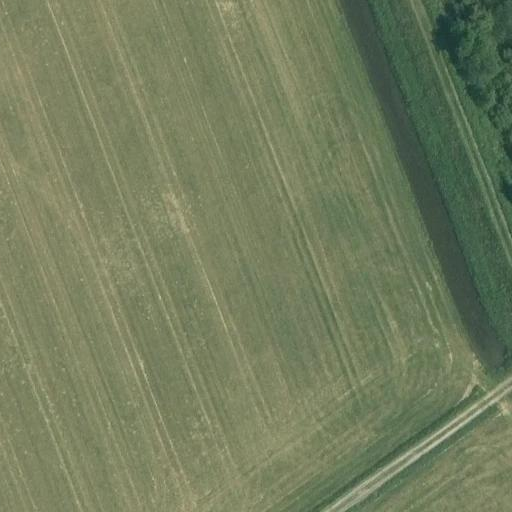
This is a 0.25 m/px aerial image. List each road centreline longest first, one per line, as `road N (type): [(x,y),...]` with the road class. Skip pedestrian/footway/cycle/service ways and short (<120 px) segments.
road 1 (track): [(423,0),(511,218)]
road 2 (track): [(336,511),(511,385)]
